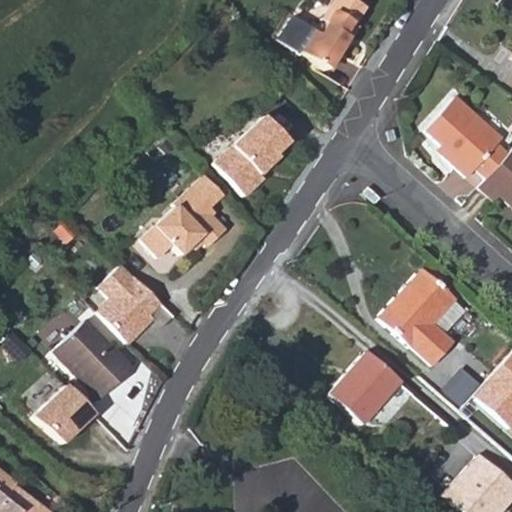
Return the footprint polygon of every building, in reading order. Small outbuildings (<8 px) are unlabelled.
[(367,7),(355,0),(333,0),(322,18),(328,21),(320,35),(314,31),(292,16),(278,37),(300,51),(327,68),(367,7)] [(450,98),(420,133),(442,153),(439,157),(462,178),(474,165),(485,174),(508,148),(497,140),(450,98)] [(260,116),(211,165),(242,197),(261,178),(257,174),(274,157),(271,154),(284,141),(260,116)] [(511,152),(508,148),(485,174),(473,187),(491,203),(496,196),(511,209),(511,152)] [(221,196),(202,176),(171,205),(174,207),(139,240),(157,259),(170,247),(179,256),(190,246),(197,239),(200,242),(205,248),(223,230),(210,216),(213,213),(208,208),(221,196)] [(190,246),(193,249),(200,242),(197,239),(190,246)] [(118,264),(97,285),(109,297),(95,311),(126,342),(151,317),(147,312),(157,302),(118,264)] [(415,269),(370,319),(402,348),(403,347),(424,365),(444,343),(433,333),(455,309),(444,300),(446,298),(415,269)] [(81,321),(51,350),(97,398),(128,369),(81,321)] [(358,349),(320,392),(354,422),(391,378),(358,349)] [(511,352),(509,350),(467,395),(504,428),(511,419),(511,352)] [(63,381),(29,415),(60,442),(91,411),(63,381)] [(511,487),(473,452),(436,493),(457,511),(493,511),(511,491),(511,487)] [(0,511),(27,511),(7,495),(10,491),(0,482),(0,511)]
